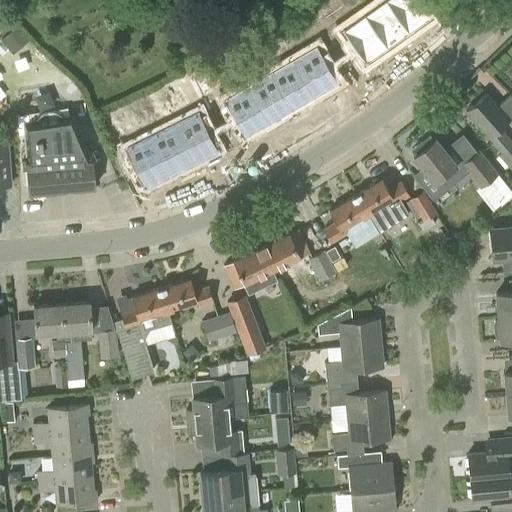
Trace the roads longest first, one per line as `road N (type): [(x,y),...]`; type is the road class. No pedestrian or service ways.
road 1 (tertiary): [(0,251),(121,241),(237,206),(368,130),(511,3)]
road 2 (residential): [(426,419),(465,414),(471,405),(455,280),(442,280),(410,305),(414,403)]
road 3 (residential): [(162,511),(161,496),(139,473),(133,394)]
